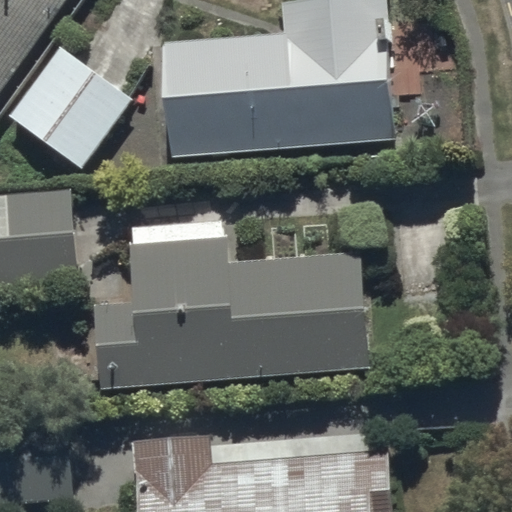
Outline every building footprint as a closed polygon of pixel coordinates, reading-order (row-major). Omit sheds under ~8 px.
[(0,0),(0,85),(61,0),(0,0)] [(390,0),(285,0),(286,8),(168,16),(177,148),(399,135),(390,0)] [(63,40),(11,108),(84,162),(136,94),(63,40)] [(74,182),(0,187),(0,288),(82,282),(74,182)] [(97,297),(101,378),(373,359),(365,242),(236,251),(234,230),(134,237),(138,294),(97,297)] [(0,410),(0,497),(75,494),(71,407),(0,410)] [(138,435),(144,511),(397,511),(392,446),(213,460),(210,430),(138,435)]
